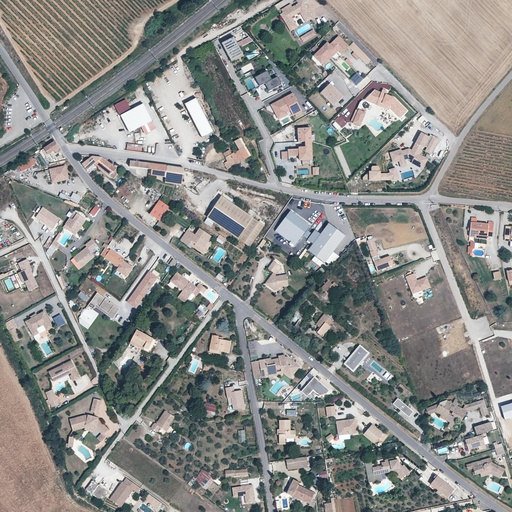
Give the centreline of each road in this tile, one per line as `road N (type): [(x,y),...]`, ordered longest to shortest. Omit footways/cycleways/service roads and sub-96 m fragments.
road 1 (unclassified): [(234,298),(509,511)]
road 2 (track): [(0,144),(128,53),(149,19),(176,0)]
road 3 (unclassified): [(65,148),(98,192),(227,293)]
road 4 (residential): [(234,298),(271,511)]
road 5 (residential): [(277,188),(65,148)]
road 6 (residential): [(43,256),(125,428)]
road 7 (residential): [(125,428),(227,293)]
road 8 (residential): [(421,199),(472,331),(481,328)]
road 9 (residential): [(421,199),(277,188)]
road 10 (unclassified): [(0,45),(65,148)]
